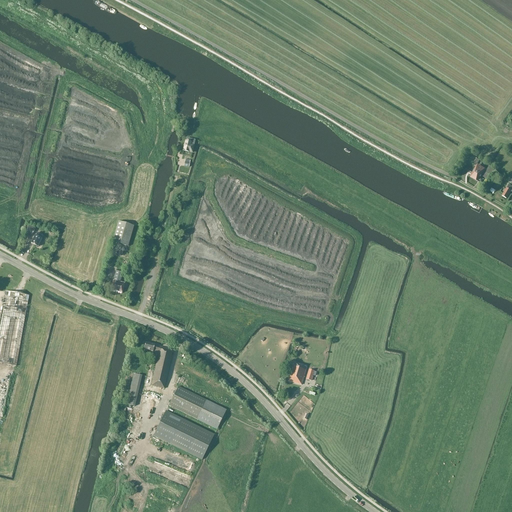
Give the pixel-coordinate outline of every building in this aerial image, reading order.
[(190,143),(185,142),(183,151),(183,152),(192,153),(193,146),(190,145),(190,143)] [(479,161),(472,156),(469,162),(476,166),(479,161)] [(485,170),(477,165),(469,177),(470,179),(475,182),(477,182),(485,170)] [(511,187),(509,186),(507,188),(507,189),(506,189),(502,196),(506,199),(511,192),(511,191),(511,187)] [(128,247),(134,227),(118,222),(112,242),(128,247)] [(35,229),(29,225),(26,231),(32,234),(35,229)] [(37,247),(41,240),(39,238),(41,235),(37,233),(35,236),(31,244),(37,247)] [(64,238),(59,249),(64,251),(65,248),(68,250),(72,241),(64,238)] [(122,293),(124,284),(120,283),(122,273),(116,271),(113,281),(111,291),(122,293)] [(5,292),(5,293),(0,318),(0,363),(16,366),(21,340),(29,296),(5,292)] [(173,351),(168,349),(154,346),(155,345),(145,343),(143,350),(153,352),(153,351),(159,352),(151,386),(164,389),(172,357),(171,357),(172,353),(173,353),(173,351)] [(301,385),(307,367),(303,366),(303,365),(294,362),(289,381),(301,385)] [(135,389),(138,375),(133,374),(126,405),(132,406),(136,389),(135,389)] [(206,401),(178,387),(169,406),(197,420),(216,430),(226,411),(206,401)] [(214,435),(166,411),(153,437),(201,461),(214,435)] [(123,463),(135,466),(144,432),(133,428),(123,463)] [(310,432),(307,436),(316,443),(317,441),(312,437),(313,434),(310,432)]
